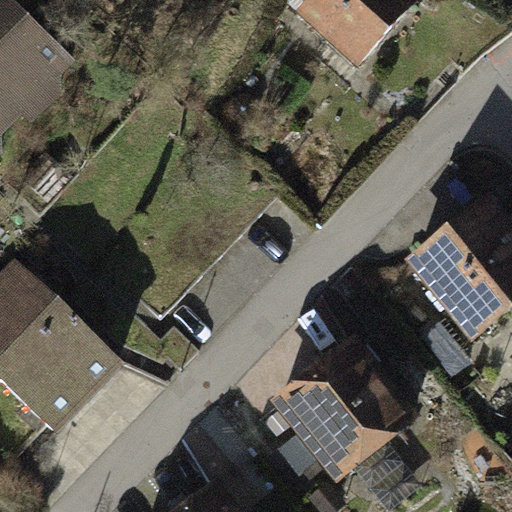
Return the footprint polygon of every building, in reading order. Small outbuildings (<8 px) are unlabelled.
[(418,0),(304,0),(301,4),(376,76),(434,15),(418,0)] [(0,218),(139,83),(62,4),(12,52),(0,63),(0,218)] [(222,153),(122,262),(176,312),(277,203),(222,153)] [(511,196),(434,256),(498,339),(511,327),(511,196)] [(60,265),(0,316),(0,362),(55,426),(138,355),(60,265)] [(383,332),(295,412),(364,488),(452,409),(383,332)] [(254,511),(234,490),(211,511),(254,511)]
